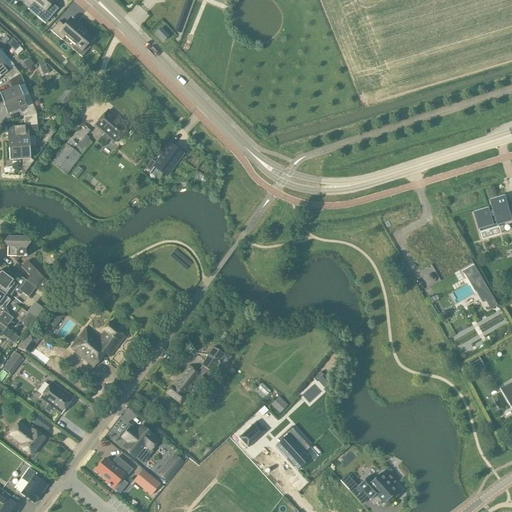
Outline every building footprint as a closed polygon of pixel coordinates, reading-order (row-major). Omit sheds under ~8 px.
[(31,0),(43,10),(37,16),(45,23),(55,12),(49,7),(54,0),(31,0)] [(62,40),(65,37),(82,52),(94,38),(83,29),(84,28),(77,22),(76,22),(71,18),(64,26),(59,21),(51,30),(62,40)] [(156,33),(164,42),(170,36),(161,28),(156,33)] [(14,52),(20,47),(20,46),(13,39),(8,44),(15,51),(14,52)] [(23,50),(20,47),(14,52),(18,55),(23,50)] [(9,81),(21,74),(14,66),(9,70),(3,61),(0,63),(0,77),(4,75),(9,81)] [(0,95),(4,104),(23,96),(29,94),(24,84),(25,84),(21,74),(9,81),(12,89),(0,93),(0,95)] [(69,87),(65,92),(71,98),(76,92),(69,87)] [(23,117),(37,113),(33,104),(29,94),(23,96),(4,104),(8,114),(20,109),(23,117)] [(109,110),(94,126),(104,134),(102,137),(107,141),(110,139),(115,143),(129,127),(109,110)] [(7,127),(8,138),(29,136),(28,131),(38,130),(37,114),(23,117),(24,126),(7,127)] [(70,139),(66,144),(81,156),(92,142),(90,140),(89,139),(90,138),(86,135),(90,131),(83,124),(70,139)] [(51,138),(55,132),(51,129),(47,135),(51,138)] [(47,135),(42,141),(46,144),(51,138),(47,135)] [(9,149),(29,147),(29,136),(8,138),(9,149)] [(81,156),(66,144),(52,163),(67,175),(81,156)] [(162,173),(167,166),(171,169),(183,153),(171,144),(156,164),(151,160),(145,168),(151,172),(155,167),(162,173)] [(29,147),(9,149),(10,160),(22,159),(23,174),(24,174),(34,161),(30,158),(29,147)] [(511,201),(511,202),(511,204),(511,205),(508,206),(505,197),(491,201),(494,211),(490,212),(489,209),(475,213),(481,232),(500,226),(499,224),(511,219),(511,218),(511,201)] [(444,239),(437,226),(428,231),(431,235),(420,241),(418,237),(409,242),(420,261),(428,256),(428,255),(439,249),(440,251),(449,247),(447,244),(453,241),(456,239),(453,233),(449,235),(444,239)] [(7,251),(16,261),(21,257),(24,257),(26,257),(26,255),(26,252),(31,248),(26,243),(26,238),(22,238),(21,237),(21,238),(13,238),(13,237),(12,238),(8,238),(7,242),(7,243),(7,251)] [(26,280),(36,288),(44,277),(28,261),(21,267),(30,276),(26,280)] [(498,305),(475,265),(464,271),(476,293),(477,292),(482,302),(486,300),(491,310),(498,305)] [(0,292),(6,297),(11,290),(13,292),(18,286),(0,272),(0,292)] [(26,280),(19,290),(29,297),(36,288),(26,280)] [(34,305),(28,313),(37,319),(42,311),(34,305)] [(50,330),(63,313),(56,308),(43,324),(50,330)] [(0,323),(6,328),(13,318),(4,311),(0,315),(0,323)] [(87,328),(70,348),(93,368),(105,353),(110,357),(126,337),(108,322),(103,329),(106,332),(100,339),(87,328)] [(40,338),(30,331),(18,347),(27,354),(26,355),(44,368),(51,359),(34,347),(40,338)] [(213,373),(215,370),(221,374),(229,363),(228,362),(232,356),(225,352),(224,354),(214,347),(202,366),(203,367),(197,372),(189,366),(172,387),(167,392),(180,403),(185,396),(196,382),(201,385),(206,379),(202,376),(209,370),(213,373)] [(15,352),(3,368),(11,374),(23,358),(15,352)] [(482,356),(471,362),(475,369),(486,364),(482,356)] [(317,382),(324,375),(321,372),(313,379),(317,382)] [(219,380),(203,395),(210,402),(226,387),(219,380)] [(44,392),(40,398),(48,404),(48,403),(54,408),(54,409),(61,414),(73,398),(51,382),(47,389),(45,392),(44,392)] [(271,391),(262,383),(258,388),(266,396),(271,391)] [(287,405),(279,397),(272,405),(280,413),(287,405)] [(262,416),(268,411),(264,406),(258,411),(262,416)] [(33,422),(47,432),(52,425),(38,415),(33,422)] [(12,432),(8,437),(16,443),(17,440),(23,444),(20,447),(32,456),(45,438),(31,428),(30,429),(20,421),(16,427),(18,428),(14,433),(12,432)] [(256,421),(238,437),(248,448),(266,431),(256,421)] [(130,428),(123,437),(129,442),(123,448),(135,458),(145,445),(150,450),(158,441),(152,436),(153,435),(142,426),(136,433),(130,428)] [(305,452),(311,447),(292,426),(278,439),(280,442),(276,446),(298,470),(311,458),(305,452)] [(170,481),(186,461),(177,453),(161,473),(170,481)] [(105,459),(95,470),(107,480),(105,482),(108,484),(107,485),(109,487),(110,486),(113,488),(124,475),(126,477),(132,469),(117,457),(114,461),(115,462),(112,465),(105,459)] [(300,491),(300,492),(305,496),(308,494),(310,496),(325,482),(331,488),(340,481),(328,467),(300,491)] [(22,493),(35,503),(48,485),(34,476),(36,473),(28,468),(21,478),(29,484),(22,493)] [(144,471),(137,479),(145,485),(143,488),(151,495),(160,485),(144,471)] [(382,473),(381,473),(373,480),(369,476),(370,476),(369,475),(358,486),(359,486),(370,499),(370,500),(376,494),(384,503),(383,504),(384,504),(398,491),(397,491),(392,485),(395,482),(389,475),(386,478),(381,474),(382,473)] [(355,511),(347,503),(354,496),(341,481),(340,481),(344,486),(333,496),(341,505),(332,511),(355,511)] [(0,489),(0,502),(3,504),(9,496),(0,489)] [(9,499),(0,511),(17,511),(21,507),(9,499)]
